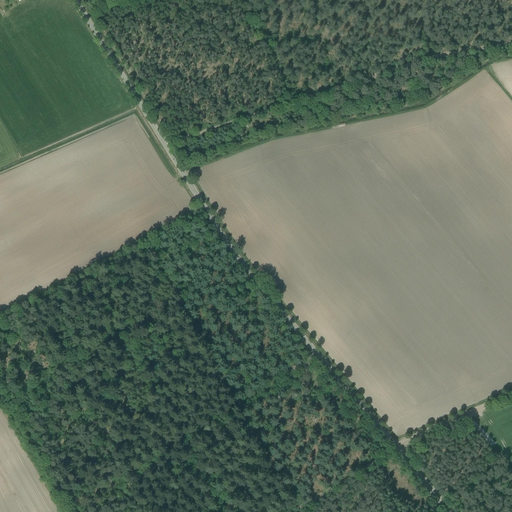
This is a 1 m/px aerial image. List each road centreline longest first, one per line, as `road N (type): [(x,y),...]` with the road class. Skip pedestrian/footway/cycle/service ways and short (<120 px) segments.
road 1 (unclassified): [(450,511),(230,246),(77,0)]
road 2 (track): [(511,44),(368,74),(169,145)]
road 3 (track): [(289,511),(394,445),(511,394)]
road 4 (track): [(244,400),(310,511)]
